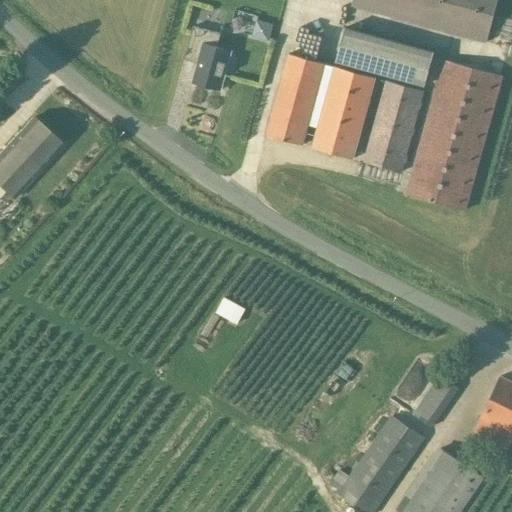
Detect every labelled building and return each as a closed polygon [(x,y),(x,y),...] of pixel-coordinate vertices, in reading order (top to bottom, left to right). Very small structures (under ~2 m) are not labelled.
[(487,44),(498,0),(352,0),(351,7),(487,44)] [(266,40),(272,19),(238,10),(232,31),(266,40)] [(435,46),(346,21),(337,56),(425,80),(435,46)] [(217,47),(221,34),(194,26),(187,52),(200,55),(192,82),(221,90),(232,51),(217,47)] [(304,146),(326,63),(288,53),(265,135),(304,146)] [(467,211),(504,75),(443,59),(405,194),(467,211)] [(354,160),(376,78),(334,66),(311,148),(354,160)] [(403,173),(425,91),(386,80),(363,162),(403,173)] [(0,183),(13,195),(61,143),(33,117),(0,152),(0,183)] [(238,324),(246,307),(225,296),(216,313),(238,324)] [(432,428),(460,388),(440,374),(412,414),(432,428)] [(511,381),(501,376),(472,437),(506,453),(511,440),(511,381)] [(363,511),(375,511),(426,437),(392,414),(336,493),(363,511)] [(461,511),(485,477),(439,446),(392,511),(461,511)]
